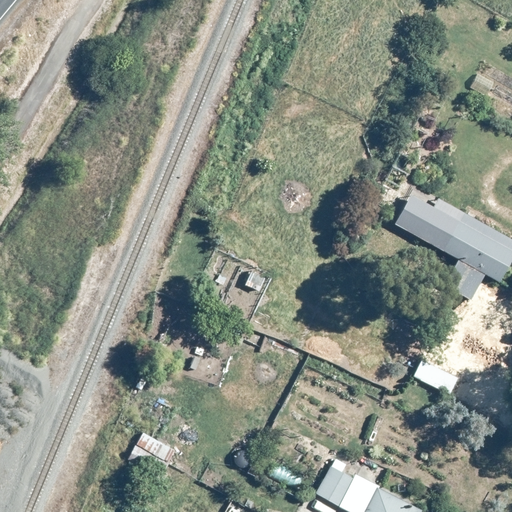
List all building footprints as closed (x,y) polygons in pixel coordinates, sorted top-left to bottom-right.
[(511,79),(483,63),(468,89),(486,99),(490,91),(511,103),(511,79)] [(511,124),(511,113),(491,99),(481,115),(507,132),(511,124)] [(463,215),(438,201),(432,211),(408,197),(391,228),(440,256),(461,218),(463,215)] [(511,265),(511,245),(461,218),(440,256),(453,263),(440,289),(468,304),(482,278),(501,287),(511,265)] [(457,381),(422,360),(411,378),(446,399),(457,381)] [(141,430),(126,459),(164,478),(179,449),(141,430)] [(337,511),(357,478),(331,463),(311,498),(335,511),(337,511)] [(416,511),(375,491),(364,511),(416,511)]
